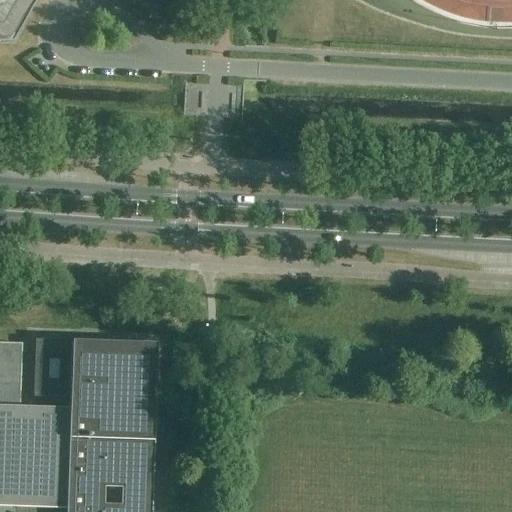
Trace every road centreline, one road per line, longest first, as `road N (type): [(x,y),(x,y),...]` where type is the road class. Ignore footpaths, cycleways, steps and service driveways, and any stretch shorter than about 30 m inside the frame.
road 1 (secondary): [(511,213),(0,183)]
road 2 (secondary): [(0,217),(511,246)]
